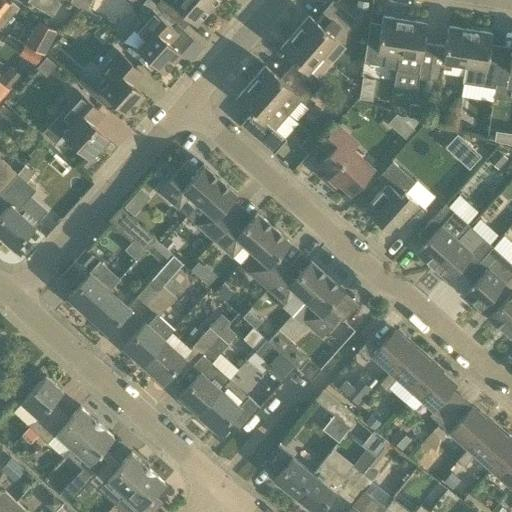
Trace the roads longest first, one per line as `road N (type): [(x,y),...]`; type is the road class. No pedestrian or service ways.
road 1 (residential): [(511,388),(185,106)]
road 2 (residential): [(217,486),(15,301)]
road 3 (residential): [(185,106),(15,301)]
road 4 (residential): [(279,0),(185,106)]
